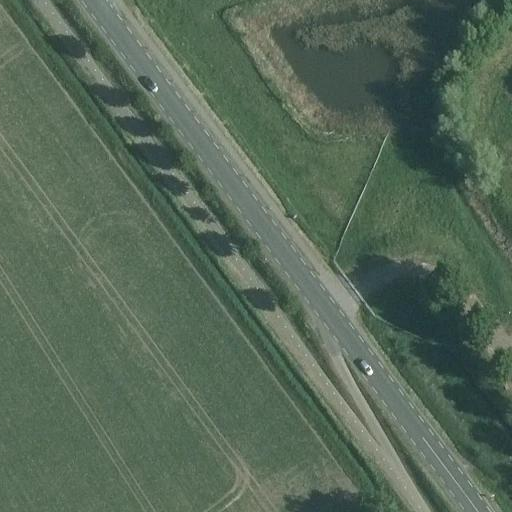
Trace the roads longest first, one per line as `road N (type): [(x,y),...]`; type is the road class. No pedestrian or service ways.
road 1 (secondary): [(325,307),(89,0)]
road 2 (secondary): [(469,511),(325,307)]
road 3 (unclassified): [(325,307),(329,343),(382,442),(379,461),(419,511)]
